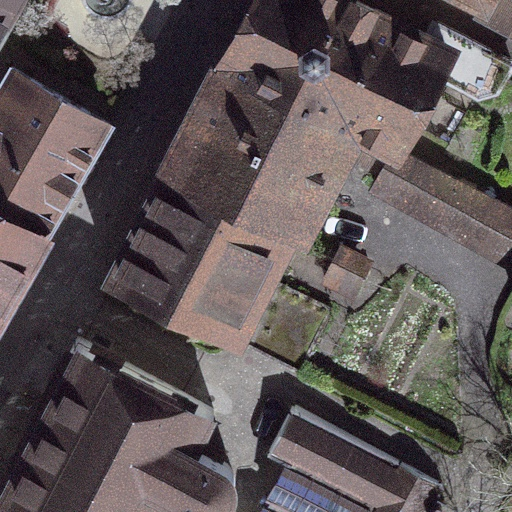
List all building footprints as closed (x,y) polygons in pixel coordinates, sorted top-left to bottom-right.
[(0,0),(0,18),(10,0),(0,0)] [(352,0),(260,0),(224,62),(353,132),(393,154),(435,72),(447,51),(423,38),(352,0)] [(511,0),(484,0),(482,5),(511,22),(511,0)] [(432,26),(423,38),(447,51),(435,72),(478,95),(500,89),(511,64),(432,26)] [(224,62),(168,170),(283,228),(303,237),(344,151),(353,132),(224,62)] [(11,70),(0,90),(0,310),(107,122),(11,70)] [(375,189),(511,262),(511,217),(393,154),(353,132),(344,151),(384,172),(375,189)] [(168,170),(111,276),(228,336),(283,228),(168,170)] [(284,283),(255,338),(303,364),(333,309),(284,283)] [(219,413),(76,340),(38,415),(0,489),(0,511),(429,511),(443,487),(296,409),(270,453),(285,464),(258,511),(164,511),(173,498),(201,511),(213,511),(226,502),(232,486),(229,470),(220,460),(197,451),(219,413)]
